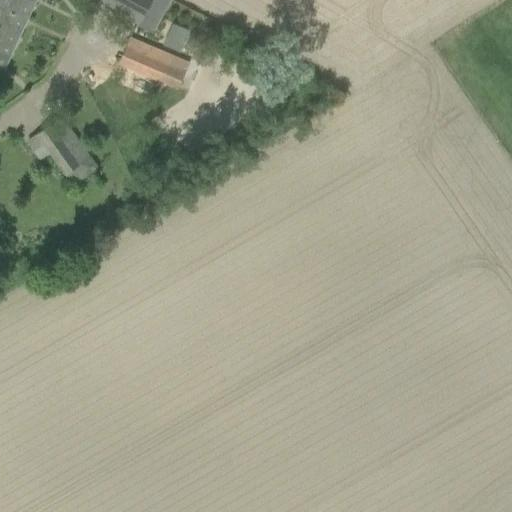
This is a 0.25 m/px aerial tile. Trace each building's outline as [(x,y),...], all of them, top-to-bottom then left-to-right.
[(0,0),(0,7),(26,19),(34,0),(0,0)] [(138,24),(142,16),(159,26),(173,1),(172,0),(94,0),(95,0),(94,0),(97,0),(111,8),(110,9),(138,24)] [(0,7),(0,68),(3,70),(26,19),(0,7)] [(163,45),(180,52),(190,30),(173,23),(163,45)] [(118,65),(176,89),(187,62),(129,37),(118,65)] [(36,134),(44,145),(63,173),(64,172),(73,185),(97,168),(61,115),(36,134)]
